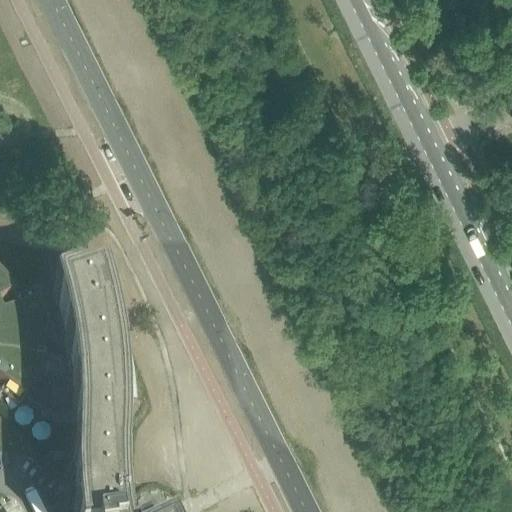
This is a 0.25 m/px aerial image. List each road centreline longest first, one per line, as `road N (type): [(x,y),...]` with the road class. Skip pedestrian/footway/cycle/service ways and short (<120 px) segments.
road 1 (secondary): [(44,0),(302,511)]
road 2 (secondary): [(511,329),(427,154)]
road 3 (secondary): [(427,154),(349,0)]
